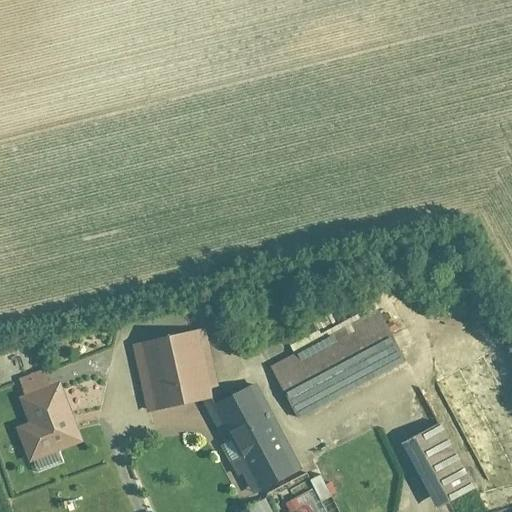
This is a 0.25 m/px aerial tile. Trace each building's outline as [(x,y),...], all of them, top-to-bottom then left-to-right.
[(379,309),(271,365),(299,419),(407,363),(379,309)] [(134,345),(149,415),(215,401),(199,331),(134,345)] [(73,344),(55,351),(64,373),(81,366),(73,344)] [(21,430),(32,464),(86,446),(67,387),(25,401),(33,426),(21,430)] [(268,389),(218,413),(261,502),(240,511),(280,511),(276,502),(314,483),(268,389)] [(476,486),(442,423),(400,445),(434,508),(476,486)]
